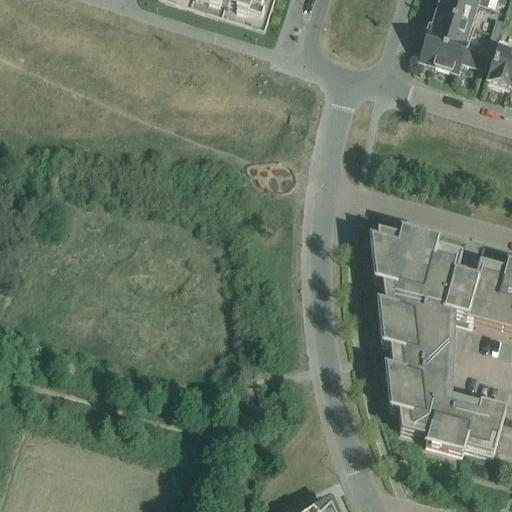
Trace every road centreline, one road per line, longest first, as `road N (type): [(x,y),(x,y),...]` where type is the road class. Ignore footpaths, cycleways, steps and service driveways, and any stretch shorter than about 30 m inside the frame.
road 1 (residential): [(322,189),(327,355),(372,505)]
road 2 (residential): [(511,239),(322,189)]
road 3 (residential): [(511,126),(380,85)]
